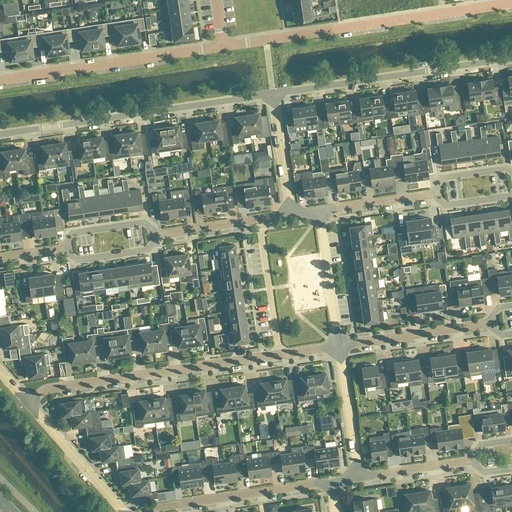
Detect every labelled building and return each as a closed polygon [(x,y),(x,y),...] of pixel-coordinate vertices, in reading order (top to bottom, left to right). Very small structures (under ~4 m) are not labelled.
[(167,0),(169,10),(188,7),(186,0),(167,0)] [(309,0),(291,3),(293,14),(312,11),(310,0),(309,0)] [(169,10),(170,21),(189,18),(188,7),(169,10)] [(235,11),(227,11),(228,27),(236,27),(235,11)] [(312,11),(293,14),(294,24),(304,23),(304,25),(311,24),(311,22),(314,21),(312,11)] [(197,15),(190,17),(192,25),(199,24),(197,15)] [(170,21),(172,31),(191,28),(189,18),(170,21)] [(145,32),(143,19),(125,22),(128,45),(133,44),(134,46),(140,45),(139,44),(140,43),(138,33),(145,32)] [(124,46),(128,45),(125,22),(107,24),(109,37),(115,36),(117,47),(118,49),(124,48),(124,46)] [(107,24),(89,27),(93,51),(105,49),(103,38),(109,37),(107,24)] [(81,52),(93,51),(89,27),(72,30),(73,42),(80,42),(81,52)] [(192,28),(191,28),(172,31),(170,32),(171,43),(194,40),(192,28)] [(72,30),(54,32),(57,56),(62,55),(62,57),(69,56),(68,54),(69,54),(67,43),(73,42),(72,30)] [(53,57),(57,56),(54,32),(43,34),(42,32),(35,33),(36,35),(38,48),(44,47),(46,58),(47,59),(53,58),(53,57)] [(33,61),(33,60),(33,59),(32,49),(38,48),(36,35),(35,33),(27,34),(27,36),(18,38),(22,61),(26,61),(27,62),(33,61)] [(18,38),(0,40),(2,53),(8,52),(10,63),(11,63),(11,65),(17,64),(17,62),(22,61),(18,38)] [(511,77),(508,78),(509,89),(501,90),(503,103),(511,101),(511,77)] [(482,101),(479,80),(478,80),(473,82),(473,83),(472,83),(467,84),(469,95),(463,96),(465,111),(471,110),(470,103),(482,101)] [(480,80),(479,80),(482,101),(494,99),(495,106),(501,105),(499,90),(493,91),(492,80),(487,81),(486,81),(486,80),(480,80)] [(429,101),(423,102),(425,114),(436,112),(435,108),(442,107),(439,86),(438,86),(432,88),(433,89),(427,90),(429,101)] [(442,107),(448,106),(450,113),(461,111),(459,96),(453,97),(451,86),(446,87),(446,86),(440,86),(439,86),(442,107)] [(407,117),(425,115),(425,114),(423,102),(417,103),(415,92),(413,92),(410,90),(404,91),(407,116),(407,117)] [(401,117),(407,116),(404,91),(397,92),(395,95),(393,95),(394,106),(389,107),(391,120),(401,118),(401,117)] [(379,97),(377,95),(370,96),(370,98),(373,116),(374,121),(380,120),(380,121),(391,120),(389,107),(383,107),(382,97),(379,97)] [(361,111),(355,112),(357,123),(374,121),(373,116),(370,98),(370,96),(363,97),(361,100),(359,100),(361,111)] [(355,112),(350,112),(348,102),(345,102),(343,100),(336,101),(339,121),(340,126),(357,123),(355,112)] [(340,126),(339,121),(336,101),(330,102),(328,105),(325,105),(327,116),(321,117),(323,130),(334,128),(334,127),(340,126)] [(312,107),(309,105),(303,106),(307,132),(323,130),(321,117),(316,117),(314,107),(312,107)] [(290,135),(307,132),(303,106),(296,107),(294,110),(292,110),(293,121),(288,122),(290,135)] [(247,117),(250,135),(256,134),(257,139),(270,137),(268,125),(261,126),(259,115),(247,117)] [(244,141),(243,136),(250,135),(247,117),(235,119),(236,129),(230,130),(233,145),(239,144),(238,142),(244,141)] [(207,123),(209,141),(221,140),(222,147),(229,146),(226,131),(220,132),(219,121),(207,123)] [(204,150),(203,142),(209,141),(207,123),(194,125),(196,135),(190,136),(192,151),(204,150)] [(180,138),(178,127),(166,129),(170,152),(188,149),(186,137),(180,138)] [(427,145),(427,129),(418,128),(417,144),(427,145)] [(482,141),(485,160),(501,157),(500,157),(498,138),(486,139),(484,128),(479,128),(481,140),(481,141),(482,141)] [(151,155),(170,152),(166,129),(154,131),(156,141),(150,142),(151,155)] [(468,143),(470,162),(485,160),(482,141),(481,141),(481,140),(472,141),(470,130),(465,131),(466,142),(466,143),(468,143)] [(453,145),(456,164),(470,162),(468,143),(466,143),(466,142),(457,144),(455,132),(450,133),(452,144),(452,145),(453,145)] [(140,144),(138,133),(126,135),(129,158),(148,155),(146,143),(140,144)] [(452,145),(452,144),(442,146),(441,134),(435,135),(437,147),(438,147),(441,165),(441,166),(456,164),(453,145),(452,145)] [(109,148),(111,161),(129,158),(126,135),(114,137),(115,147),(109,148)] [(89,140),(92,159),(104,157),(105,162),(111,161),(109,148),(103,149),(102,138),(89,140)] [(73,154),(75,166),(75,169),(81,168),(81,165),(93,164),(92,159),(89,140),(77,142),(79,153),(73,154)] [(349,144),(351,156),(361,155),(359,142),(349,144)] [(65,144),(53,146),(57,169),(75,166),(73,154),(67,155),(67,152),(65,144)] [(42,158),(36,159),(38,172),(57,169),(53,146),(41,147),(41,150),(42,158)] [(420,155),(413,156),(414,163),(417,182),(429,180),(428,175),(426,161),(431,161),(429,149),(422,150),(420,155)] [(23,176),(35,175),(33,160),(27,161),(25,150),(13,152),(16,170),(22,169),(23,176)] [(0,179),(10,178),(9,171),(16,170),(13,152),(0,153),(2,164),(0,164),(0,179)] [(253,155),(254,163),(272,161),(271,152),(264,153),(253,155)] [(402,155),(396,156),(397,166),(398,168),(403,167),(405,179),(406,184),(417,182),(414,163),(413,156),(407,157),(402,158),(402,155)] [(398,168),(397,166),(396,156),(390,157),(390,160),(385,161),(386,167),(380,168),(383,187),(395,186),(392,169),(398,168)] [(323,174),(329,173),(329,171),(327,160),(319,161),(321,173),(321,175),(323,174)] [(372,189),(383,187),(380,168),(379,160),(373,161),(375,169),(369,170),(372,189)] [(347,174),(350,193),(361,191),(358,172),(361,172),(360,163),(354,164),(352,171),(353,173),(347,174)] [(338,195),(350,193),(347,174),(346,169),(329,171),(329,173),(329,176),(330,176),(331,184),(336,183),(338,195)] [(302,187),(304,200),(316,198),(313,179),(312,172),(295,175),(297,188),(302,187)] [(321,173),(312,175),(313,179),(316,198),(327,196),(327,192),(324,177),(323,177),(323,174),(321,175),(321,173)] [(269,197),(269,194),(275,193),(273,184),(273,178),(261,180),(254,181),(255,183),(258,206),(263,205),(263,207),(271,206),(269,197)] [(127,213),(143,211),(143,210),(140,191),(129,192),(127,181),(122,182),(123,193),(123,194),(125,194),(127,213)] [(110,196),(113,215),(127,213),(125,194),(123,194),(123,193),(114,194),(112,183),(107,184),(109,195),(109,196),(110,196)] [(246,210),(254,209),(254,206),(258,206),(255,183),(243,185),(237,186),(238,198),(244,197),(246,207),(246,210)] [(113,215),(110,196),(109,196),(109,195),(99,197),(98,185),(92,186),(94,197),(94,198),(95,198),(98,217),(113,215)] [(94,198),(94,197),(85,199),(83,187),(78,188),(79,200),(80,200),(81,200),(83,219),(98,217),(95,198),(94,198)] [(231,187),(212,190),(213,194),(216,212),(220,211),(221,214),(228,213),(228,210),(227,200),(233,199),(231,187)] [(80,200),(79,200),(70,201),(68,190),(61,191),(63,203),(66,202),(67,209),(65,209),(67,221),(66,221),(67,222),(83,219),(81,200),(80,200)] [(171,201),(173,218),(178,218),(178,220),(186,219),(184,206),(190,205),(188,190),(170,193),(171,201)] [(216,212),(213,194),(201,196),(200,191),(194,192),(196,204),(202,204),(204,216),(212,215),(211,213),(216,212)] [(169,221),(169,219),(173,218),(171,201),(166,201),(165,199),(162,195),(152,196),(154,211),(160,210),(162,223),(169,221)] [(60,210),(47,212),(42,213),(46,237),(57,236),(55,225),(62,224),(60,210)] [(498,232),(498,233),(508,231),(509,243),(511,242),(511,229),(511,230),(509,211),(494,213),(497,232),(498,232)] [(35,239),(46,237),(42,213),(24,215),(27,230),(33,229),(35,239)] [(483,234),(484,235),(493,233),(495,245),(500,244),(498,233),(498,232),(497,232),(494,213),(479,215),(482,234),(483,234)] [(20,231),(27,230),(24,215),(12,217),(13,222),(8,223),(10,242),(22,241),(20,231)] [(482,234),(479,215),(465,217),(468,237),(469,236),(469,237),(478,236),(480,247),(485,246),(484,235),(483,234),(482,234)] [(468,237),(465,217),(449,220),(452,240),(464,238),(465,249),(471,249),(469,237),(469,236),(468,237)] [(1,219),(0,218),(0,244),(10,242),(8,223),(2,224),(1,219)] [(403,248),(399,248),(400,255),(411,254),(410,247),(421,245),(417,218),(411,220),(411,222),(406,223),(407,229),(407,234),(401,235),(403,248)] [(440,242),(438,229),(431,230),(430,219),(424,220),(424,218),(417,218),(421,245),(440,242)] [(351,240),(366,238),(373,237),(371,226),(360,227),(360,226),(354,227),(354,228),(349,229),(351,240)] [(351,240),(352,251),(368,248),(374,247),(373,237),(366,238),(351,240)] [(221,259),(236,257),(234,246),(230,247),(230,245),(224,246),(224,248),(212,249),(213,260),(217,260),(221,259)] [(368,248),(352,251),(354,261),(369,259),(372,258),(374,258),(373,252),(375,252),(374,247),(368,248)] [(188,255),(176,257),(179,277),(180,283),(198,280),(196,268),(190,269),(188,255)] [(465,265),(472,264),(473,266),(486,264),(485,256),(464,259),(465,265)] [(169,284),(168,278),(179,277),(176,257),(165,259),(167,273),(160,273),(162,285),(169,284)] [(218,271),(220,270),(238,268),(236,257),(221,259),(217,260),(218,271)] [(372,258),(369,259),(354,261),(356,272),(373,269),(372,258)] [(151,275),(150,264),(138,266),(140,283),(141,288),(153,286),(153,287),(159,286),(158,274),(151,275)] [(141,288),(140,283),(138,266),(126,268),(128,285),(129,290),(141,288)] [(126,268),(114,270),(117,287),(128,285),(126,268)] [(222,281),(239,278),(238,268),(220,270),(222,281)] [(356,272),(357,283),(379,279),(377,268),(373,269),(356,272)] [(102,271),(105,289),(117,287),(114,270),(102,271)] [(496,270),(487,271),(489,288),(490,288),(489,286),(498,285),(500,296),(511,295),(508,272),(496,274),(496,270)] [(90,273),(93,290),(105,289),(102,271),(90,273)] [(80,284),(73,285),(76,298),(94,296),(93,290),(90,273),(78,275),(80,284)] [(44,297),(40,275),(34,277),(34,278),(28,279),(30,290),(24,291),(26,304),(32,303),(32,298),(44,297)] [(47,275),(40,275),(44,297),(55,295),(56,301),(65,300),(62,285),(55,286),(53,275),(47,276),(47,275)] [(222,281),(223,292),(226,292),(226,291),(241,289),(239,278),(222,281)] [(357,283),(359,293),(382,290),(382,289),(379,290),(377,280),(379,280),(379,279),(357,283)] [(465,306),(471,305),(468,282),(467,280),(449,283),(451,298),(458,297),(459,305),(465,304),(465,306)] [(468,282),(471,305),(478,304),(477,302),(483,302),(480,280),(468,282)] [(426,287),(430,311),(436,311),(436,309),(442,308),(440,299),(446,298),(445,285),(438,286),(438,285),(426,287)] [(426,287),(405,290),(408,307),(417,306),(417,311),(423,310),(424,312),(430,311),(426,287)] [(227,302),(242,300),(241,289),(226,291),(226,292),(227,302)] [(360,304),(378,301),(377,295),(383,294),(382,290),(359,293),(360,304)] [(225,307),(226,313),(229,313),(244,310),(242,300),(227,302),(225,302),(220,303),(221,306),(223,307),(225,306),(225,307)] [(169,315),(176,314),(174,301),(166,302),(169,315)] [(362,315),(377,312),(382,312),(381,301),(378,301),(360,304),(362,315)] [(230,323),(246,321),(244,310),(229,313),(230,323)] [(382,312),(377,312),(362,315),(364,326),(368,325),(368,326),(374,325),(374,324),(384,323),(382,312)] [(168,324),(170,336),(176,335),(178,349),(190,347),(187,327),(180,328),(180,326),(176,323),(174,323),(174,317),(167,318),(168,324)] [(206,331),(204,319),(186,321),(187,327),(190,347),(202,345),(200,332),(206,331)] [(228,335),(247,332),(246,321),(230,323),(226,324),(228,335)] [(9,322),(0,323),(0,330),(1,340),(28,336),(26,325),(11,328),(10,322),(9,322)] [(151,333),(154,353),(160,352),(160,354),(167,353),(164,337),(170,336),(168,324),(157,326),(158,332),(151,333)] [(133,329),(134,341),(140,340),(142,354),(154,353),(151,333),(140,334),(139,328),(133,329)] [(97,335),(99,347),(105,346),(107,360),(119,358),(115,332),(104,334),(103,329),(96,330),(97,335)] [(133,329),(127,330),(115,332),(119,358),(131,356),(129,342),(134,341),(133,329)] [(228,346),(234,345),(238,344),(238,346),(244,345),(244,344),(249,343),(247,332),(228,335),(226,335),(228,346)] [(87,342),(80,343),(83,363),(95,361),(93,347),(99,347),(97,335),(86,336),(87,342)] [(19,354),(30,352),(28,336),(1,340),(2,343),(0,343),(1,350),(3,350),(18,348),(19,354)] [(218,348),(217,336),(210,337),(211,349),(218,348)] [(71,365),(83,363),(80,343),(73,344),(73,338),(61,340),(63,352),(69,351),(71,365)] [(481,371),(478,349),(471,351),(471,353),(466,354),(468,365),(462,366),(464,379),(475,377),(474,372),(481,371)] [(478,349),(481,371),(482,376),(500,373),(498,360),(492,361),(490,350),(485,351),(485,349),(478,349)] [(45,366),(45,367),(50,366),(48,355),(31,357),(30,352),(19,354),(20,361),(20,359),(25,359),(27,369),(45,366)] [(445,377),(442,355),(435,357),(435,358),(430,359),(431,370),(425,371),(427,384),(434,383),(434,385),(445,383),(445,384),(444,377),(445,377)] [(464,379),(462,366),(456,366),(454,355),(449,356),(448,355),(442,355),(445,377),(452,376),(452,380),(464,379)] [(409,382),(405,360),(399,362),(399,364),(394,364),(395,375),(389,376),(391,389),(397,388),(397,384),(409,382)] [(427,384),(425,371),(419,372),(418,361),(412,362),(412,360),(405,360),(409,382),(409,387),(427,384)] [(45,367),(45,366),(27,369),(28,380),(51,376),(50,366),(45,367)] [(362,386),(364,386),(366,398),(375,396),(375,391),(386,389),(385,377),(379,378),(377,367),(374,367),(374,366),(365,366),(365,369),(362,369),(363,378),(361,378),(362,386)] [(315,374),(315,376),(313,377),(316,395),(322,394),(323,399),(329,398),(326,375),(323,375),(323,373),(315,374)] [(317,400),(316,395),(313,377),(311,377),(310,375),(303,376),(303,378),(300,378),(302,389),(296,390),(298,403),(317,400)] [(276,406),(295,403),(293,390),(287,391),(285,381),(283,381),(282,379),(275,380),(275,382),(273,382),(276,406)] [(276,406),(273,382),(270,383),(270,381),(262,382),(263,384),(260,384),(261,395),(255,396),(257,409),(276,406)] [(232,389),(235,407),(236,412),(254,409),(253,397),(247,397),(245,387),(242,387),(242,385),(234,387),(235,388),(232,389)] [(236,412),(235,407),(232,389),(230,389),(229,387),(222,388),(222,390),(219,391),(221,401),(215,402),(217,415),(236,412)] [(205,393),(202,393),(202,391),(194,393),(194,394),(192,395),(195,413),(194,413),(195,418),(214,415),(212,403),(206,403),(205,393)] [(181,407),(175,408),(177,423),(195,420),(195,418),(194,413),(195,413),(192,395),(189,395),(189,393),(182,394),(182,396),(179,397),(180,405),(181,407)] [(129,407),(128,395),(121,396),(123,408),(129,407)] [(161,399),(161,397),(154,399),(154,400),(151,401),(155,424),(174,421),(172,409),(166,409),(164,399),(161,399)] [(142,426),(155,424),(151,401),(149,401),(149,399),(141,400),(141,402),(139,402),(140,413),(133,414),(135,429),(143,428),(142,426)] [(84,401),(57,405),(59,413),(61,413),(62,418),(67,417),(86,414),(85,414),(89,413),(95,412),(93,401),(84,402),(84,401)] [(501,410),(490,411),(493,432),(504,431),(502,418),(509,417),(508,414),(507,405),(500,406),(501,410)] [(482,434),(493,432),(490,411),(479,413),(479,409),(472,410),(474,422),(480,421),(482,434)] [(86,414),(67,417),(68,424),(71,424),(72,429),(85,427),(86,433),(112,429),(111,420),(100,422),(101,425),(97,425),(91,426),(89,413),(85,414),(86,414)] [(458,417),(458,422),(459,425),(447,427),(448,432),(451,450),(453,449),(453,451),(460,450),(460,448),(463,448),(461,437),(474,435),(471,415),(458,417)] [(427,428),(409,430),(409,432),(410,438),(412,455),(425,453),(423,443),(429,442),(427,428)] [(451,450),(448,432),(442,433),(441,428),(429,430),(431,442),(437,441),(439,451),(451,450)] [(115,448),(112,429),(86,433),(88,447),(91,447),(92,452),(97,451),(115,448)] [(410,456),(412,455),(410,438),(409,432),(397,434),(397,435),(391,436),(393,448),(399,447),(400,457),(403,457),(403,458),(410,457),(410,456)] [(391,448),(388,433),(382,434),(383,437),(369,439),(371,449),(369,449),(370,456),(372,456),(372,461),(377,461),(382,460),(386,459),(385,449),(391,448)] [(290,449),(291,455),(294,473),(299,472),(299,473),(305,472),(304,461),(309,460),(308,448),(308,446),(290,449)] [(116,467),(130,465),(129,458),(125,459),(123,447),(115,448),(97,451),(98,458),(101,458),(102,463),(115,461),(116,467)] [(314,447),(308,448),(309,460),(315,459),(317,469),(328,468),(325,450),(315,452),(314,447)] [(337,449),(325,450),(328,468),(339,466),(337,449)] [(280,452),(274,453),(275,465),(281,464),(283,474),(294,473),(291,455),(280,457),(280,452)] [(263,459),(257,460),(260,478),(271,476),(269,466),(275,465),(274,453),(262,455),(263,459)] [(239,455),(241,470),(247,469),(249,479),(260,478),(257,460),(252,461),(251,456),(246,457),(245,454),(239,455)] [(228,465),(223,465),(226,483),(237,481),(235,471),(241,470),(239,455),(230,457),(228,459),(228,465)] [(213,474),(215,485),(226,483),(223,465),(218,466),(217,459),(205,461),(205,463),(207,475),(213,474)] [(189,466),(192,488),(203,486),(201,476),(207,475),(205,463),(199,463),(199,464),(189,466)] [(140,483),(140,482),(137,464),(130,465),(116,467),(118,481),(121,481),(122,486),(127,485),(140,483)] [(173,480),(179,479),(181,490),(192,488),(189,466),(172,468),(173,480)] [(127,485),(128,492),(131,492),(132,497),(145,495),(146,502),(146,501),(158,500),(157,493),(150,494),(148,481),(140,482),(140,483),(127,485)] [(473,511),(488,511),(487,503),(485,493),(477,495),(477,499),(472,500),(470,484),(463,485),(463,487),(458,488),(461,507),(467,507),(467,511),(472,511),(473,511)] [(511,511),(511,486),(502,488),(505,508),(511,508),(511,511)] [(461,507),(458,488),(446,489),(448,503),(442,504),(443,511),(454,511),(454,508),(461,507)] [(493,503),(487,503),(488,511),(495,511),(495,510),(505,508),(502,488),(491,489),(493,503)] [(420,493),(417,494),(419,511),(439,511),(437,502),(432,502),(431,500),(430,492),(427,492),(427,490),(419,492),(420,493)] [(419,511),(417,494),(415,494),(414,492),(407,493),(407,495),(404,495),(406,506),(400,507),(400,511),(419,511)] [(377,511),(376,500),(365,501),(365,500),(359,501),(359,502),(353,503),(353,504),(352,505),(351,510),(351,511),(377,511)]
